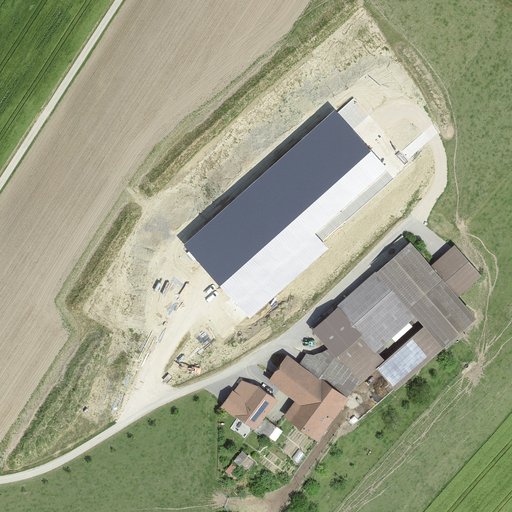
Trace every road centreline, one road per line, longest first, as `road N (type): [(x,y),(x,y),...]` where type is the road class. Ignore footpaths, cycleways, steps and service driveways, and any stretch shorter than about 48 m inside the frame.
road 1 (track): [(0,479),(82,449),(175,393),(285,342),(411,218)]
road 2 (track): [(118,0),(0,182)]
